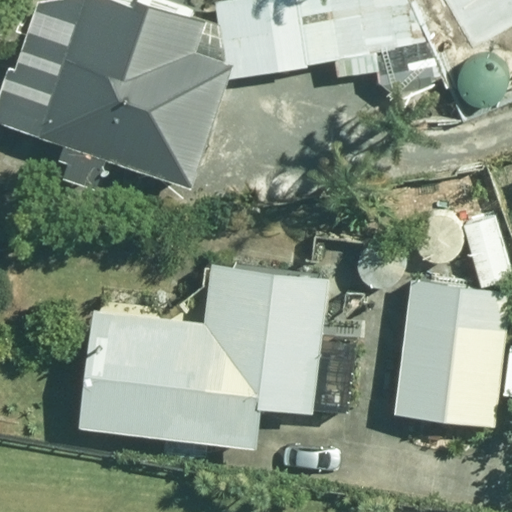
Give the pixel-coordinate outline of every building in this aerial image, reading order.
[(228,0),(235,54),(208,45),(219,13),(179,0),(91,0),(73,55),(22,38),(0,105),(0,110),(203,178),(239,71),(239,70),(317,61),(316,56),(434,38),(418,0),(228,0)] [(511,0),(477,0),(502,42),(511,35),(511,0)] [(511,93),(511,89),(490,51),(455,71),(478,112),(511,93)] [(473,222),(435,205),(416,249),(454,265),(473,222)] [(388,221),(348,253),(380,294),(421,262),(388,221)] [(323,407),(339,274),(268,265),(266,279),(242,276),(240,290),(222,288),(219,315),(108,302),(93,419),(268,440),(273,401),(323,407)] [(503,420),(511,348),(511,286),(422,275),(406,408),(503,420)]
